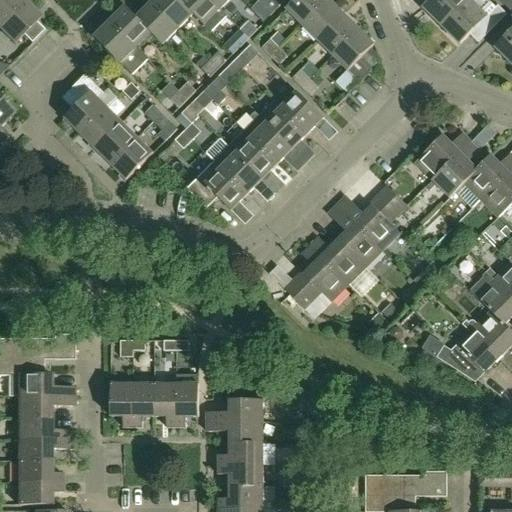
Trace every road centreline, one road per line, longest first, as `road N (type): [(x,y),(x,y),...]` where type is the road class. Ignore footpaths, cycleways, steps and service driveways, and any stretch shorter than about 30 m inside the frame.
road 1 (unclassified): [(87,221),(232,254),(261,247),(425,77)]
road 2 (unclassified): [(87,221),(84,181),(36,134),(36,112),(23,100),(78,45)]
road 3 (residential): [(102,511),(94,338)]
